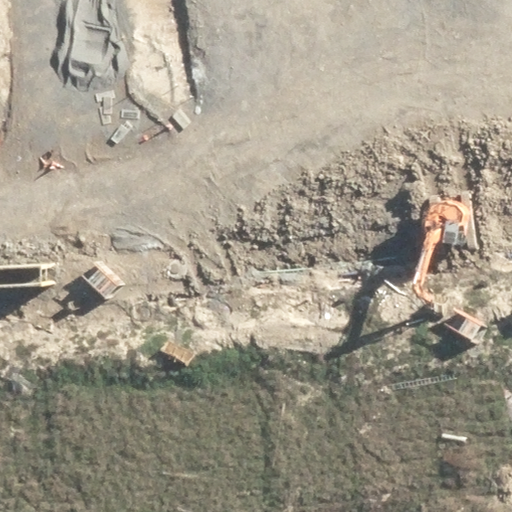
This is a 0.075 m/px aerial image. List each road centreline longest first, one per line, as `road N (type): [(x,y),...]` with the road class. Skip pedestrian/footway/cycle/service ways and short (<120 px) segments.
road 1 (residential): [(511,126),(77,178)]
road 2 (residential): [(77,178),(58,0)]
